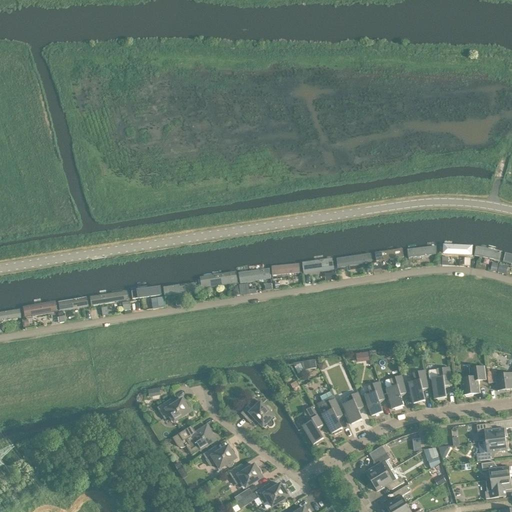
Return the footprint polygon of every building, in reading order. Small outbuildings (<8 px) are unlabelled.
[(443,253),(471,254),(471,246),(444,244),(443,253)] [(408,257),(436,254),(435,246),(407,249),(408,257)] [(475,255),(499,260),(501,252),(476,247),(475,255)] [(403,257),(402,248),(375,252),(377,261),(403,257)] [(372,261),(371,253),(338,258),(339,266),(372,261)] [(333,266),(332,258),(303,261),(304,269),(333,266)] [(300,271),(299,263),(272,266),(272,274),(300,271)] [(379,272),(384,271),(383,264),(378,264),(372,265),(373,273),(379,272)] [(507,266),(498,264),(497,271),(506,273),(507,266)] [(269,266),(239,270),(240,280),(271,276),(269,266)] [(236,271),(199,277),(201,286),(237,281),(236,271)] [(197,288),(196,280),(163,285),(165,293),(197,288)] [(240,295),(248,294),(246,284),(239,285),(240,291),(240,295)] [(132,297),(160,293),(159,285),(131,289),(132,297)] [(127,298),(126,290),(90,295),(91,304),(127,298)] [(87,304),(85,295),(58,300),(60,309),(87,304)] [(164,305),(162,297),(155,298),(156,306),(164,305)] [(56,309),(55,300),(22,306),(23,314),(56,309)] [(0,318),(20,315),(19,308),(0,310),(0,318)] [(356,354),(357,361),(368,359),(368,352),(356,354)] [(314,360),(303,362),(304,369),(315,368),(314,360)] [(303,361),(292,363),(297,373),(304,369),(303,362),(303,361)] [(321,370),(327,367),(324,361),(318,364),(321,370)] [(478,381),(486,380),(484,366),(469,368),(470,377),(460,378),(463,396),(465,395),(466,397),(473,396),(473,394),(480,393),(478,381)] [(432,379),(435,399),(447,398),(445,385),(451,384),(449,367),(437,369),(437,370),(429,371),(430,379),(432,379)] [(414,380),(409,381),(413,403),(425,400),(423,389),(428,388),(425,370),(413,373),(414,380)] [(511,372),(495,375),(497,391),(511,389),(511,372)] [(400,394),(407,393),(401,375),(386,380),(385,381),(385,383),(386,388),(392,409),(404,406),(400,394)] [(370,393),(364,395),(372,416),(383,412),(379,401),(385,398),(379,382),(367,386),(370,393)] [(297,383),(292,386),(295,392),(300,389),(297,383)] [(322,401),(317,404),(322,414),(331,434),(333,433),(334,434),(342,431),(341,429),(342,428),(337,418),(343,415),(331,391),(320,396),(322,401)] [(348,402),(343,404),(351,424),(362,420),(358,408),(364,406),(358,392),(346,397),(348,402)] [(170,416),(174,422),(191,412),(189,409),(190,408),(190,406),(188,403),(186,401),(184,402),(183,399),(172,406),(168,401),(157,408),(165,419),(170,416)] [(274,421),(276,419),(270,413),(271,411),(272,409),(271,408),(270,406),(268,406),(266,406),(265,407),(259,401),(249,411),(246,408),(241,413),(250,424),(256,419),(265,429),(267,427),(268,427),(269,428),(271,428),(272,428),(273,427),(274,427),(274,426),(275,425),(275,424),(275,423),(274,422),(274,421)] [(228,405),(224,410),(228,414),(232,409),(228,405)] [(308,423),(302,426),(313,445),(324,439),(318,428),(323,425),(312,406),(306,409),(304,416),(308,423)] [(489,424),(477,425),(477,432),(479,443),(486,442),(506,439),(505,437),(507,437),(506,428),(490,430),(489,424)] [(192,426),(173,438),(177,445),(179,447),(181,448),(183,448),(185,447),(187,446),(192,455),(200,450),(199,447),(204,444),(206,447),(216,440),(207,426),(200,430),(200,431),(197,433),(192,426)] [(420,438),(413,439),(414,451),(422,450),(420,438)] [(480,453),(476,454),(477,461),(494,459),(493,452),(509,450),(508,442),(506,442),(506,439),(486,442),(479,443),(480,451),(480,453)] [(216,462),(220,469),(226,465),(227,466),(227,467),(229,467),(230,467),(231,467),(232,466),(233,466),(233,465),(234,464),(234,463),(234,462),(234,461),(233,461),(237,459),(235,456),(236,455),(236,452),(234,449),(231,448),(230,449),(229,446),(217,453),(214,447),(203,454),(210,466),(216,462)] [(379,448),(371,453),(375,460),(383,455),(379,448)] [(428,449),(431,458),(438,456),(435,448),(428,449)] [(378,467),(366,475),(372,483),(393,470),(387,460),(389,459),(386,453),(383,455),(375,460),(376,462),(375,462),(378,467)] [(438,458),(428,461),(430,468),(440,463),(438,458)] [(489,470),(491,480),(510,478),(510,475),(511,475),(511,466),(495,469),(494,462),(481,464),(482,471),(489,470)] [(240,466),(229,473),(237,485),(242,481),(246,488),(263,478),(261,475),(262,474),(262,471),(260,468),(257,467),(256,467),(255,465),(243,472),(240,466)] [(393,470),(372,483),(377,492),(389,485),(393,490),(404,483),(401,477),(398,479),(393,470)] [(435,480),(438,485),(445,481),(442,476),(435,480)] [(486,499),(498,497),(507,496),(506,489),(511,488),(511,479),(511,480),(510,478),(491,480),(486,481),(487,492),(485,492),(486,499)] [(266,486),(255,492),(259,498),(263,504),(268,500),(272,507),(278,503),(278,504),(279,504),(279,505),(280,505),(281,505),(281,506),(282,506),(284,505),(285,505),(285,504),(286,503),(286,502),(286,501),(286,500),(286,499),(285,499),(289,497),(287,494),(288,493),(288,490),(286,487),(284,486),(282,487),(281,484),(270,491),(266,486)] [(386,507),(389,511),(398,511),(408,506),(402,497),(410,493),(407,487),(395,494),(398,499),(386,507)] [(255,492),(249,497),(252,502),(259,498),(255,492)]
